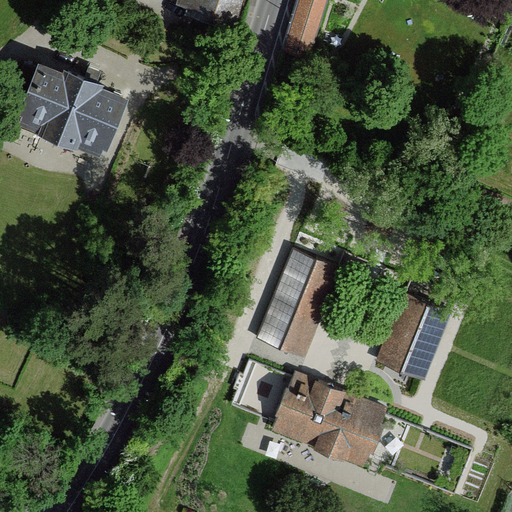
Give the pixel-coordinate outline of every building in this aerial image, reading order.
[(178,0),(177,3),(229,20),(236,0),(178,0)] [(323,0),(299,0),(285,47),(306,54),(323,0)] [(102,148),(124,91),(42,58),(19,114),(102,148)] [(304,355),(337,266),(311,257),(293,301),(272,293),(255,337),(304,355)] [(450,312),(403,292),(377,359),(422,379),(450,312)] [(382,408),(288,372),(268,425),(361,461),(382,408)]
